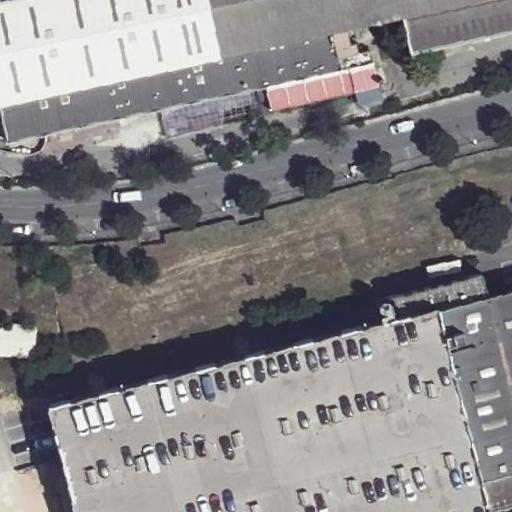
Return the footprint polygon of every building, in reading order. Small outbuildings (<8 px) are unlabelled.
[(511,0),(0,0),(0,101),(1,101),(9,140),(340,68),(332,33),(403,17),(411,53),(511,31),(511,0)] [(45,408),(70,511),(511,511),(511,295),(482,304),(474,281),(386,301),(391,323),(374,327),(246,359),(228,363),(102,396),(85,399),(45,408)] [(391,323),(386,301),(369,305),(374,327),(391,323)] [(0,356),(35,356),(35,321),(0,321),(0,356)] [(240,338),(224,342),(228,363),(246,359),(240,338)] [(85,399),(102,396),(96,374),(80,377),(85,399)]
